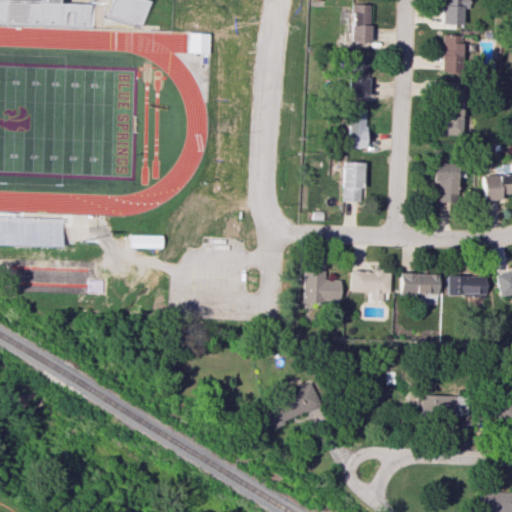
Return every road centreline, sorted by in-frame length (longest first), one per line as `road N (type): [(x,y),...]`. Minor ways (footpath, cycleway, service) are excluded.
road 1 (residential): [(393,235),(402,0)]
road 2 (residential): [(286,231),(511,234)]
